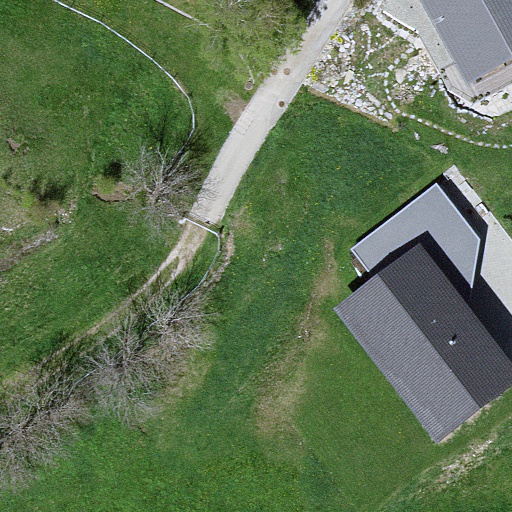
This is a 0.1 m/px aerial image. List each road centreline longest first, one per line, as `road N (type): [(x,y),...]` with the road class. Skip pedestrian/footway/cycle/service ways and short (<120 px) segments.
road 1 (track): [(217,190),(157,288),(0,388)]
road 2 (residential): [(334,0),(217,190)]
